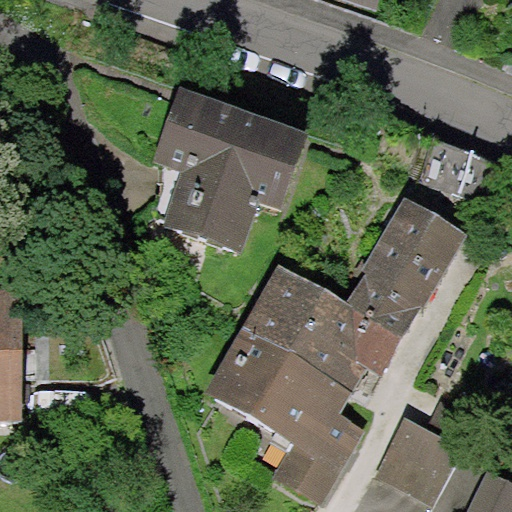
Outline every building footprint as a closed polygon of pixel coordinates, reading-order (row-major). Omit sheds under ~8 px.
[(395,0),(319,0),(388,23),(395,0)] [(328,149),(205,101),(175,178),(201,188),(184,233),(255,261),(273,216),(298,226),(328,149)] [(287,279),(216,399),(258,424),(299,448),(278,483),(318,506),(359,437),(335,423),(366,369),(381,378),(390,364),(432,292),(462,240),(411,210),(349,316),(287,279)] [(43,307),(0,305),(0,434),(40,436),(43,307)] [(444,511),(470,464),(408,431),(376,491),(415,511),(444,511)] [(511,511),(511,497),(491,488),(480,511),(511,511)]
